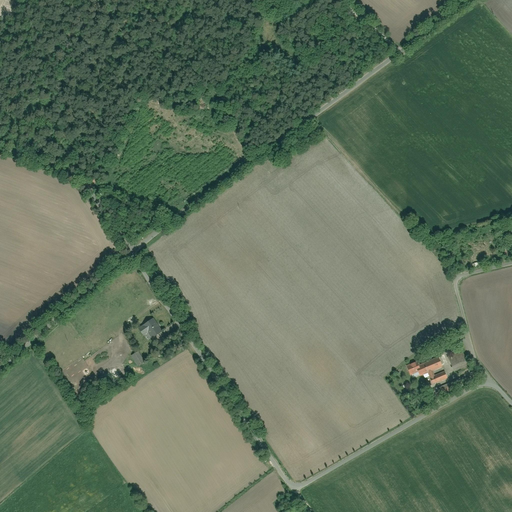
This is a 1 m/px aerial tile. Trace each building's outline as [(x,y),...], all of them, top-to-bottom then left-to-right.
[(143,336),(147,334),(151,340),(161,332),(152,319),(141,326),(142,327),(138,329),(143,336)] [(138,352),(131,356),(137,367),(144,363),(138,352)] [(462,352),(447,357),(453,372),(467,366),(462,352)] [(406,366),(410,375),(418,372),(419,376),(428,373),(430,378),(429,379),(431,385),(447,379),(444,372),(434,376),(432,371),(442,368),(438,358),(418,366),(416,362),(406,366)] [(458,379),(439,388),(442,396),(462,388),(458,379)]
